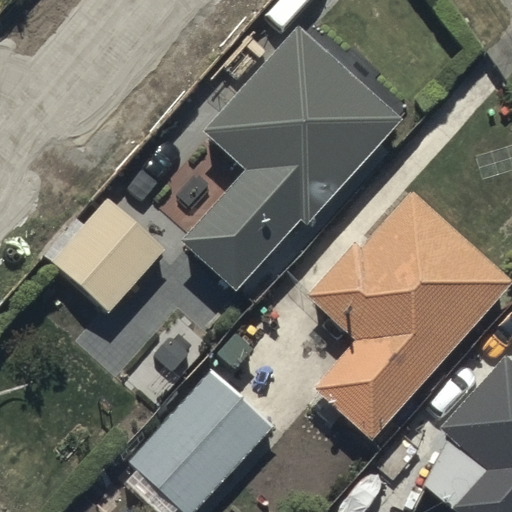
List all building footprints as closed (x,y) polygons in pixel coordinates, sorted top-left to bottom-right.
[(192,104),(286,0),(82,0),(79,4),(114,35),(96,55),(135,90),(144,81),(166,100),(176,89),(192,104)] [(0,41),(0,133),(45,83),(0,41)] [(398,132),(298,44),(205,149),(246,185),(185,253),(240,302),(299,234),(304,238),(398,132)] [(77,110),(35,154),(81,195),(122,152),(77,110)] [(354,357),(310,408),(367,458),(505,300),(405,213),(359,265),(354,260),(306,315),(354,357)] [(104,215),(49,275),(120,340),(164,292),(148,278),(160,265),(104,215)] [(511,511),(511,358),(510,361),(500,357),(437,425),(483,467),(449,505),(456,511),(511,511)] [(210,385),(161,436),(211,485),(260,434),(210,385)]
